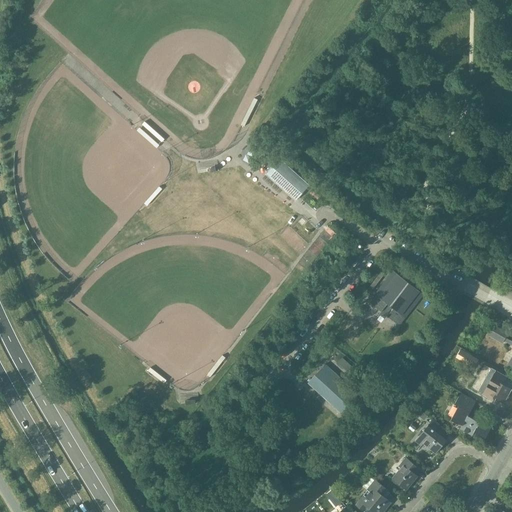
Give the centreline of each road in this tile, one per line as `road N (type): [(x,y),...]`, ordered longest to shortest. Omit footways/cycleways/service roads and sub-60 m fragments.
road 1 (unclassified): [(278,363),(382,242),(511,312)]
road 2 (trunk): [(111,511),(0,319)]
road 3 (trunk): [(0,374),(81,511)]
road 4 (residential): [(406,511),(457,450),(499,465)]
